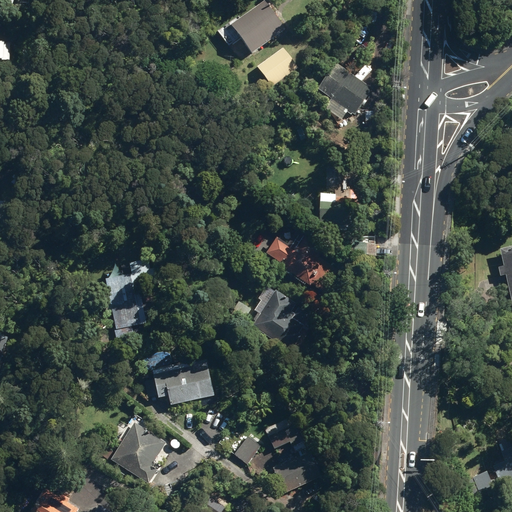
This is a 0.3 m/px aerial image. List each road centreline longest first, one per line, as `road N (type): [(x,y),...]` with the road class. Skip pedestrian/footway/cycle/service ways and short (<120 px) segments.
road 1 (secondary): [(403,511),(419,207)]
road 2 (secondary): [(484,94),(419,207)]
